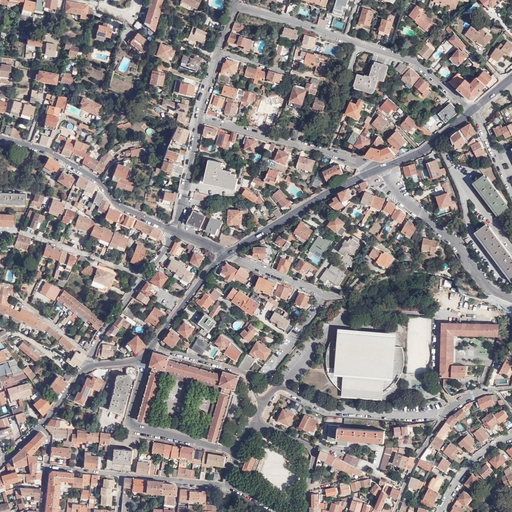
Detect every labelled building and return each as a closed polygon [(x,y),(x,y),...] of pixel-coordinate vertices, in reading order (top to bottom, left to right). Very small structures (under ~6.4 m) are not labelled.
[(32,16),(35,2),(25,0),(22,14),(32,16)] [(55,13),(57,0),(36,0),(34,12),(43,13),(43,11),(55,13)] [(162,0),(151,0),(144,22),(154,30),(157,21),(156,20),(162,0)] [(196,8),(199,0),(180,0),(179,4),(190,9),(192,6),(196,8)] [(459,1),(457,0),(449,0),(448,5),(451,6),(456,8),(459,1)] [(91,15),(92,10),(92,8),(88,7),(88,5),(67,1),(65,10),(65,11),(81,14),(80,18),(86,19),(87,14),(91,15)] [(424,31),(426,29),(430,23),(432,20),(418,9),(421,5),(419,4),(410,15),(408,14),(406,16),(412,20),(413,19),(419,24),(418,26),(424,31)] [(364,23),(370,25),(374,12),(364,8),(358,25),(363,26),(364,23)] [(317,24),(325,27),(327,20),(319,18),(317,24)] [(393,22),(383,18),(380,30),(390,33),(393,22)] [(139,30),(142,24),(136,21),(133,27),(139,30)] [(246,26),(235,22),(233,29),(244,33),(245,31),(243,31),(243,28),(246,29),(246,26)] [(104,37),(104,36),(109,37),(111,29),(98,25),(95,35),(104,37)] [(493,37),(481,27),(478,31),(472,25),(465,33),(484,48),(493,37)] [(193,26),(188,38),(196,41),(196,40),(204,43),(208,33),(193,26)] [(285,28),(283,27),(281,34),(296,39),(298,30),(295,29),(295,30),(285,28)] [(131,36),(129,39),(131,40),(131,41),(140,48),(139,50),(142,53),(145,49),(145,48),(147,46),(144,43),(147,41),(136,32),(132,36),(131,36)] [(254,40),(231,33),(228,41),(244,47),(245,47),(246,46),(247,46),(246,50),(247,50),(249,50),(250,51),(254,40)] [(41,47),(41,44),(42,39),(42,38),(42,36),(29,34),(28,36),(27,45),(41,47)] [(315,37),(305,34),(305,38),(302,37),(301,41),(303,42),(303,43),(313,45),(315,37)] [(466,46),(455,34),(449,39),(449,40),(457,48),(459,46),(463,50),(464,49),(466,46)] [(131,40),(129,39),(127,41),(138,51),(139,50),(140,48),(131,41),(131,40)] [(76,59),(78,47),(70,45),(71,41),(67,40),(65,48),(69,49),(67,58),(76,59)] [(119,53),(122,55),(125,49),(123,47),(125,43),(120,41),(116,50),(117,50),(114,56),(117,57),(119,53)] [(511,52),(511,43),(509,42),(505,47),(502,44),(498,49),(497,48),(490,56),(498,63),(505,54),(508,57),(511,52)] [(169,57),(172,58),(174,50),(171,49),(172,48),(159,43),(156,54),(168,59),(169,57)] [(426,45),(433,51),(435,49),(427,43),(426,45)] [(273,65),(277,66),(283,45),(279,44),(278,45),(277,50),(273,65)] [(426,59),(433,51),(426,45),(419,52),(426,59)] [(472,56),(473,54),(468,48),(466,46),(464,49),(472,56)] [(458,48),(458,49),(452,57),(460,64),(467,56),(466,54),(464,51),(463,52),(461,51),(462,50),(461,49),(460,50),(458,48)] [(307,52),(297,49),(295,57),(300,58),(300,56),(306,57),(307,52)] [(325,59),(326,56),(315,52),(314,54),(307,52),(306,57),(305,60),(315,63),(314,66),(317,67),(315,72),(328,76),(332,64),(320,60),(320,59),(317,58),(317,57),(325,59)] [(482,63),(474,54),(473,54),(472,56),(469,58),(475,64),(473,67),(476,70),(482,63)] [(200,62),(202,58),(194,55),(193,59),(183,55),(180,65),(196,70),(199,62),(200,62)] [(460,64),(452,57),(450,59),(458,66),(460,64)] [(223,69),(222,72),(222,73),(233,77),(235,72),(235,73),(238,65),(236,65),(237,63),(227,60),(226,63),(224,63),(222,69),(223,69)] [(354,85),(373,91),(378,78),(382,79),(386,65),(375,62),(373,68),(372,67),(371,71),(372,72),(370,78),(357,74),(354,85)] [(407,65),(400,63),(395,69),(401,73),(407,65)] [(1,66),(0,65),(0,80),(9,82),(10,78),(11,79),(12,78),(12,77),(11,76),(10,77),(11,65),(1,64),(1,66)] [(255,81),(259,67),(257,66),(257,69),(248,66),(245,77),(255,81)] [(410,69),(407,66),(402,73),(403,75),(401,77),(407,83),(406,84),(410,88),(420,76),(410,68),(410,69)] [(259,70),(260,67),(259,67),(255,81),(254,83),(257,83),(259,79),(264,81),(267,72),(259,70)] [(159,74),(160,72),(152,70),(150,83),(161,86),(164,75),(159,74)] [(279,82),(282,74),(279,73),(270,70),(268,78),(272,79),(271,82),(275,83),(276,81),(279,82)] [(37,71),(34,71),(33,81),(35,81),(36,79),(38,79),(37,81),(56,84),(58,75),(40,72),(39,75),(36,74),(37,71)] [(70,87),(72,82),(72,80),(75,80),(76,76),(70,74),(65,72),(61,71),(60,75),(62,76),(61,81),(68,83),(67,86),(70,87)] [(496,84),(499,81),(498,79),(494,76),(494,75),(491,77),(485,71),(478,78),(486,85),(490,89),(496,84)] [(466,79),(459,73),(451,82),(458,88),(466,79)] [(470,99),(473,99),(486,85),(478,78),(472,73),(471,75),(475,79),(471,83),(467,79),(466,79),(458,88),(470,99)] [(429,84),(421,78),(415,85),(423,92),(429,84)] [(192,96),(194,85),(181,82),(178,92),(192,96)] [(307,95),(309,96),(311,84),(307,83),(306,88),(306,90),(300,88),(301,86),(295,85),(291,101),(302,104),(307,90),(308,90),(307,95)] [(318,95),(319,93),(316,92),(318,85),(312,83),(311,84),(309,96),(311,96),(312,94),(318,95)] [(236,98),(238,89),(225,85),(222,94),(236,98)] [(250,107),(254,93),(251,92),(239,88),(238,89),(236,98),(235,100),(240,102),(242,102),(240,108),(247,110),(248,106),(250,107)] [(65,103),(67,97),(64,97),(59,96),(55,95),(54,99),(53,99),(51,106),(63,108),(65,103)] [(281,106),(279,95),(265,98),(265,99),(264,99),(266,107),(264,106),(264,107),(258,105),(257,108),(265,111),(266,109),(281,106)] [(215,97),(212,97),(209,105),(220,109),(221,107),(222,107),(225,99),(215,96),(215,97)] [(80,107),(97,114),(101,105),(83,97),(81,102),(82,103),(80,107)] [(320,98),(317,97),(313,108),(323,111),(326,101),(320,99),(320,98)] [(188,106),(190,100),(182,98),(181,104),(178,103),(177,103),(163,100),(161,105),(165,107),(166,106),(175,110),(175,111),(178,113),(177,119),(184,121),(188,108),(186,107),(187,105),(188,106)] [(233,100),(227,98),(226,102),(228,102),(225,112),(235,115),(238,105),(233,103),(233,100)] [(381,101),(379,106),(377,108),(378,109),(383,114),(386,116),(388,114),(390,116),(392,112),(394,113),(398,108),(395,106),(395,105),(388,99),(384,103),(381,101)] [(21,114),(24,104),(21,102),(17,100),(16,101),(14,101),(10,113),(21,116),(21,114)] [(364,102),(359,100),(357,105),(355,104),(355,102),(351,101),(346,113),(358,118),(364,102)] [(438,113),(450,103),(448,101),(437,111),(438,113)] [(27,104),(24,104),(21,114),(32,117),(35,107),(33,106),(33,105),(28,103),(27,104)] [(457,109),(450,103),(438,113),(443,119),(446,122),(457,113),(457,109)] [(62,112),(63,108),(51,106),(50,105),(49,109),(48,109),(47,114),(57,116),(57,117),(58,117),(59,112),(62,112)] [(53,129),(54,129),(57,117),(57,116),(47,114),(46,118),(42,117),(41,122),(45,123),(44,127),(53,129)] [(410,115),(409,114),(405,119),(406,120),(402,125),(409,131),(416,123),(410,117),(411,116),(410,115)] [(386,121),(379,115),(373,123),(380,129),(386,121)] [(433,127),(427,120),(422,125),(426,128),(429,130),(433,127)] [(116,123),(119,130),(128,127),(126,123),(123,124),(122,121),(116,123)] [(511,134),(511,123),(503,128),(501,125),(494,128),(497,136),(503,133),(505,138),(511,134)] [(466,138),(473,134),(475,133),(470,124),(462,129),(466,138)] [(86,153),(89,146),(78,141),(83,127),(78,126),(78,125),(76,131),(78,133),(75,140),(68,138),(66,142),(65,141),(66,138),(59,135),(58,139),(57,139),(55,141),(61,143),(57,152),(69,157),(73,147),(86,153)] [(184,143),(189,130),(188,130),(177,126),(172,138),(176,139),(184,143)] [(216,135),(217,134),(218,130),(205,126),(204,132),(204,134),(204,135),(206,136),(207,135),(208,133),(216,135)] [(400,132),(396,128),(394,131),(395,132),(388,139),(391,143),(394,145),(393,146),(395,149),(396,148),(397,149),(405,142),(397,134),(400,132)] [(14,137),(21,139),(24,131),(17,129),(14,137)] [(45,136),(53,138),(56,129),(54,129),(53,129),(51,135),(45,134),(45,136)] [(234,142),(236,136),(237,133),(232,132),(232,133),(231,133),(230,135),(222,132),(222,131),(218,130),(217,134),(219,135),(216,145),(228,148),(230,141),(234,142)] [(348,141),(355,145),(361,135),(354,131),(348,141)] [(460,131),(451,138),(453,144),(454,142),(458,148),(465,141),(464,139),(460,131)] [(361,135),(355,145),(364,150),(370,141),(361,135)] [(39,143),(49,146),(53,138),(45,136),(43,141),(40,140),(39,143)] [(256,145),(258,139),(255,138),(254,138),(254,139),(252,139),(248,138),(249,136),(246,136),(245,140),(244,143),(246,144),(245,149),(255,151),(256,145)] [(378,136),(374,142),(376,144),(375,145),(378,147),(380,144),(381,145),(383,143),(384,143),(378,136)] [(476,143),(473,138),(468,143),(467,144),(469,147),(471,145),(479,159),(487,155),(479,141),(476,143)] [(86,153),(73,147),(69,157),(71,157),(70,159),(73,160),(75,154),(84,158),(86,153)] [(128,157),(133,156),(136,155),(136,158),(147,156),(146,147),(127,150),(127,151),(125,151),(125,154),(127,153),(128,157)] [(370,154),(366,160),(372,162),(381,164),(385,164),(389,162),(397,158),(395,155),(391,151),(388,147),(383,149),(381,150),(371,147),(370,154)] [(177,160),(177,158),(176,157),(177,153),(167,149),(163,159),(171,162),(172,159),(177,160)] [(275,160),(285,165),(290,154),(279,150),(275,160)] [(87,151),(86,153),(84,158),(83,163),(95,170),(99,162),(89,156),(91,153),(87,151)] [(102,157),(99,162),(95,170),(100,173),(106,164),(110,158),(104,155),(102,157)] [(55,172),(60,164),(55,161),(47,156),(43,166),(44,166),(43,169),(51,174),(53,170),(55,172)] [(315,161),(300,156),(296,167),(312,171),(315,161)] [(171,169),(173,162),(171,162),(163,159),(157,168),(169,172),(172,172),(172,170),(171,169)] [(237,173),(232,172),(221,170),(222,166),(223,162),(211,160),(208,177),(201,176),(200,183),(239,191),(240,184),(237,184),(238,178),(236,177),(237,173)] [(442,175),(436,160),(427,163),(432,178),(442,175)] [(124,189),(131,192),(133,184),(127,182),(127,181),(124,180),(128,169),(127,169),(128,166),(128,164),(123,163),(122,165),(125,166),(125,167),(117,164),(112,179),(116,181),(117,179),(118,179),(116,186),(124,189)] [(328,180),(335,177),(334,175),(342,172),(339,164),(324,172),(328,180)] [(418,178),(415,164),(405,167),(407,178),(414,177),(415,179),(418,178)] [(177,165),(174,172),(181,174),(183,167),(177,165)] [(275,185),(276,180),(279,173),(269,169),(265,181),(275,185)] [(64,172),(63,171),(58,180),(71,188),(73,183),(72,183),(75,178),(73,177),(73,178),(63,173),(64,172)] [(495,218),(511,240),(511,228),(501,214),(509,208),(506,204),(508,204),(488,177),(487,178),(484,175),(475,182),(483,193),(492,205),(500,215),(495,218)] [(85,190),(88,182),(79,176),(76,184),(83,188),(82,191),(84,192),(85,190)] [(264,181),(255,177),(250,188),(251,188),(252,188),(254,185),(261,189),(264,185),(263,184),(264,182),(264,181)] [(312,185),(317,188),(320,184),(321,181),(315,178),(312,185)] [(94,189),(98,191),(98,189),(95,186),(88,182),(85,190),(92,194),(94,189)] [(363,191),(368,186),(366,182),(364,182),(355,186),(356,187),(360,185),(363,191)] [(52,196),(54,190),(48,187),(45,194),(52,196)] [(174,191),(162,188),(161,192),(164,193),(163,196),(160,195),(159,202),(162,202),(163,199),(172,201),(172,197),(174,191)] [(245,190),(242,188),(241,192),(243,193),(249,198),(254,201),(257,197),(246,189),(245,190)] [(351,197),(347,189),(339,192),(343,203),(344,205),(346,207),(350,203),(349,201),(347,202),(346,201),(345,202),(344,200),(351,197)] [(290,202),(280,190),(272,197),(277,202),(279,201),(283,207),(282,208),(283,210),(287,208),(285,205),(290,202)] [(25,194),(0,192),(0,204),(1,204),(1,203),(25,204),(25,194)] [(104,212),(109,204),(98,192),(88,214),(91,216),(96,204),(99,206),(97,209),(104,212)] [(195,192),(194,199),(211,203),(212,196),(195,192)] [(371,206),(375,196),(365,192),(362,202),(371,206)] [(455,204),(451,192),(437,197),(441,209),(455,204)] [(33,201),(41,204),(44,196),(36,193),(33,201)] [(344,205),(343,203),(338,195),(333,198),(335,201),(330,205),(336,210),(344,205)] [(262,201),(259,196),(257,197),(254,201),(258,205),(262,201)] [(385,200),(375,196),(371,206),(381,210),(385,200)] [(49,209),(61,213),(64,207),(65,204),(53,199),(51,202),(50,202),(49,206),(50,207),(49,209)] [(355,203),(352,201),(350,203),(346,207),(345,208),(347,210),(355,203)] [(75,212),(77,207),(74,206),(69,202),(68,207),(69,207),(70,206),(72,207),(71,210),(67,209),(75,212)] [(392,214),(396,206),(388,202),(384,210),(392,214)] [(116,222),(120,213),(112,210),(113,208),(110,205),(105,216),(116,222)] [(190,218),(187,225),(200,230),(209,211),(196,206),(191,218),(190,218)] [(278,218),(283,215),(278,208),(273,211),(278,218)] [(72,219),(75,212),(67,209),(65,216),(63,216),(62,221),(68,223),(69,223),(71,218),(72,219)] [(372,210),(369,209),(369,210),(365,215),(361,222),(362,223),(363,221),(365,222),(372,210)] [(400,223),(401,223),(406,215),(396,209),(391,217),(395,220),(393,222),(396,224),(398,221),(400,223)] [(35,229),(38,221),(41,222),(43,216),(35,213),(29,210),(27,215),(30,216),(29,218),(33,219),(29,227),(35,229)] [(219,212),(214,210),(206,230),(216,234),(218,228),(220,229),(223,221),(216,219),(219,212)] [(234,222),(242,222),(242,211),(229,210),(228,224),(232,224),(234,222)] [(131,228),(135,220),(120,213),(116,222),(113,230),(114,231),(116,226),(119,227),(121,223),(131,228)] [(0,224),(14,225),(14,215),(0,214),(0,224)] [(15,227),(21,227),(24,220),(24,215),(15,215),(15,227)] [(92,228),(96,220),(91,218),(91,219),(79,215),(75,227),(87,231),(88,226),(92,228)] [(352,220),(344,215),(343,216),(347,220),(346,221),(350,223),(351,221),(352,220)] [(41,222),(37,230),(43,232),(48,221),(45,220),(46,217),(43,216),(41,222)] [(328,225),(342,235),(346,230),(342,227),(344,223),(335,216),(328,225)] [(141,230),(144,224),(137,221),(134,226),(141,230)] [(351,221),(350,223),(347,229),(351,232),(356,224),(351,221)] [(411,237),(417,227),(407,221),(402,231),(411,237)] [(300,238),(301,236),(306,239),(307,238),(312,231),(305,226),(305,225),(301,222),(294,234),(300,238)] [(149,234),(152,227),(144,224),(141,230),(141,231),(149,234)] [(511,256),(490,227),(488,228),(486,224),(476,231),(485,243),(495,256),(506,271),(511,278),(511,256)] [(90,237),(98,241),(104,228),(102,227),(102,228),(95,225),(90,237)] [(108,231),(109,228),(105,225),(104,228),(98,241),(104,243),(103,247),(106,248),(112,233),(108,231)] [(158,238),(162,240),(161,231),(152,227),(149,234),(158,238)] [(375,236),(368,232),(367,231),(365,234),(373,239),(375,236)] [(118,234),(114,232),(109,245),(116,248),(121,236),(118,235),(118,234)] [(233,245),(241,240),(222,232),(220,239),(233,245)] [(291,242),(274,232),(273,233),(278,237),(275,241),(283,246),(284,245),(288,247),(291,242)] [(31,239),(18,235),(14,245),(27,249),(31,239)] [(116,248),(124,251),(128,239),(121,236),(116,248)] [(319,236),(309,251),(321,259),(332,241),(326,237),(324,240),(319,236)] [(353,238),(352,239),(350,238),(348,242),(346,241),(340,251),(345,254),(347,251),(353,255),(359,244),(357,243),(358,241),(353,238)] [(423,250),(437,252),(437,246),(439,247),(439,242),(429,240),(429,239),(424,238),(423,250)] [(175,255),(176,252),(179,247),(183,249),(184,246),(180,244),(180,243),(180,242),(179,242),(178,243),(175,241),(170,252),(175,255)] [(54,246),(46,244),(43,255),(50,257),(54,246)] [(141,248),(142,246),(138,245),(131,261),(138,263),(140,259),(142,260),(146,250),(141,248)] [(54,246),(50,257),(58,259),(61,249),(54,246)] [(199,254),(202,250),(195,247),(191,254),(189,256),(188,259),(187,260),(190,261),(200,265),(204,256),(199,254)] [(266,257),(266,252),(266,248),(255,247),(254,257),(261,257),(261,261),(268,264),(270,259),(266,257)] [(377,261),(383,265),(387,260),(386,260),(389,255),(383,251),(382,253),(374,248),(370,255),(377,260),(377,261)] [(67,254),(68,251),(63,249),(59,261),(67,264),(66,266),(66,267),(65,269),(70,270),(72,262),(74,263),(75,258),(77,259),(77,257),(67,254)] [(282,257),(278,270),(286,274),(289,271),(289,270),(288,270),(292,258),(290,257),(289,260),(282,257)] [(305,273),(309,266),(311,264),(307,261),(306,262),(301,259),(296,267),(305,273)] [(171,260),(167,268),(176,272),(175,274),(182,277),(181,279),(188,283),(193,274),(186,270),(186,269),(171,260)] [(336,289),(346,274),(331,263),(320,278),(336,289)] [(92,269),(87,264),(81,272),(86,276),(88,274),(90,276),(95,270),(93,268),(92,269)] [(231,281),(237,270),(227,264),(224,267),(223,266),(222,268),(223,269),(220,275),(231,281)] [(108,291),(109,287),(104,285),(105,283),(110,285),(112,280),(109,279),(110,277),(108,276),(109,274),(97,269),(91,284),(108,291)] [(249,275),(248,274),(239,269),(235,277),(244,283),(249,275)] [(166,278),(158,271),(150,280),(159,287),(166,278)] [(275,294),(280,282),(277,281),(277,284),(268,280),(260,277),(256,286),(275,294)] [(11,283),(1,281),(1,284),(0,291),(0,294),(8,295),(11,296),(12,288),(14,286),(11,283)] [(52,286),(45,282),(40,292),(54,300),(60,290),(52,285),(52,286)] [(151,286),(147,282),(142,290),(154,298),(156,295),(151,292),(150,293),(148,291),(150,288),(151,289),(152,287),(151,287),(151,286)] [(286,298),(289,292),(290,289),(280,285),(276,294),(286,298)] [(62,289),(58,297),(65,302),(70,295),(62,289)] [(233,301),(241,307),(246,300),(248,302),(250,298),(243,293),(243,295),(234,289),(229,296),(234,299),(233,301)] [(146,304),(150,297),(141,290),(136,298),(146,304)] [(214,290),(211,294),(218,299),(221,295),(214,290)] [(241,307),(253,315),(254,313),(255,314),(259,309),(258,308),(260,305),(257,303),(261,297),(259,296),(254,293),(250,298),(248,302),(246,300),(241,307)] [(296,303),(297,304),(306,307),(306,308),(311,298),(300,293),(296,303)] [(203,305),(208,308),(213,301),(209,298),(210,297),(207,294),(201,300),(200,299),(197,303),(202,307),(203,305)] [(261,297),(268,301),(271,303),(272,300),(272,299),(273,298),(270,297),(269,299),(260,294),(259,296),(261,297)] [(67,309),(68,310),(69,308),(75,299),(70,295),(65,302),(63,304),(61,308),(63,309),(66,306),(68,308),(67,309)] [(75,299),(69,308),(74,313),(76,311),(82,304),(75,299)] [(219,300),(210,316),(212,318),(213,318),(219,307),(222,302),(219,300)] [(273,312),(276,306),(276,305),(271,303),(268,301),(265,307),(273,312)] [(16,309),(10,307),(7,306),(0,302),(0,311),(10,316),(15,318),(22,321),(30,325),(35,327),(36,325),(39,326),(41,327),(44,330),(47,332),(49,334),(48,336),(50,338),(52,335),(58,341),(57,343),(58,343),(59,342),(69,349),(67,351),(69,352),(70,350),(70,349),(72,347),(74,349),(76,347),(44,323),(37,319),(20,311),(18,310),(16,309)] [(76,311),(88,319),(93,312),(82,304),(76,311)] [(33,313),(22,307),(20,311),(37,319),(38,317),(33,313)] [(163,314),(155,307),(145,320),(148,323),(149,321),(155,325),(163,314)] [(219,307),(213,318),(214,319),(221,309),(219,307)] [(122,312),(133,319),(135,316),(129,311),(130,310),(126,308),(122,312)] [(93,312),(88,319),(94,324),(98,317),(98,316),(93,312)] [(197,322),(199,324),(205,315),(203,313),(197,322)] [(269,323),(289,333),(294,323),(274,313),(269,323)] [(110,335),(113,336),(114,336),(122,324),(126,327),(129,323),(125,320),(125,319),(120,315),(106,334),(110,335)] [(205,315),(199,324),(210,332),(216,323),(205,315)] [(93,324),(92,326),(98,330),(104,321),(98,317),(94,324),(93,324)] [(194,329),(185,323),(179,331),(188,338),(194,329)] [(454,396),(458,394),(459,377),(465,377),(465,366),(452,365),(453,335),(497,336),(498,325),(489,324),(442,323),(440,377),(451,377),(451,379),(443,379),(443,387),(449,395),(451,395),(454,396)] [(257,330),(250,324),(248,328),(250,330),(248,332),(245,329),(241,333),(249,341),(255,334),(254,333),(257,330)] [(180,338),(171,332),(165,340),(174,347),(180,338)] [(338,342),(331,341),(328,345),(326,351),(326,357),(325,363),(326,368),(336,369),(344,370),(344,375),(342,396),(380,399),(382,379),(382,373),(391,374),(400,375),(402,369),(403,364),(403,358),(402,353),(401,348),(393,347),(394,336),(339,332),(338,342)] [(133,354),(134,353),(144,345),(137,336),(136,336),(133,333),(131,337),(132,339),(126,344),(127,345),(124,347),(123,344),(122,348),(124,351),(128,350),(129,352),(131,351),(133,354)] [(78,342),(82,337),(78,334),(74,339),(78,342)] [(232,341),(221,335),(216,343),(220,345),(219,346),(220,348),(221,349),(222,349),(225,348),(226,346),(228,347),(229,345),(229,346),(232,341)] [(192,348),(202,355),(209,345),(197,337),(196,339),(197,340),(192,348)] [(24,340),(22,342),(39,356),(41,353),(24,340)] [(39,356),(22,342),(18,347),(35,361),(39,356)] [(256,345),(254,344),(251,348),(253,349),(251,353),(256,356),(257,354),(266,360),(271,351),(258,342),(256,345)] [(97,355),(112,357),(114,352),(110,351),(110,350),(109,350),(109,346),(103,344),(102,349),(101,348),(101,350),(99,349),(97,355)] [(134,353),(135,355),(145,347),(144,345),(134,353)] [(6,349),(0,350),(0,361),(6,359),(4,352),(8,351),(6,349)] [(86,356),(81,352),(79,354),(76,352),(73,356),(71,354),(66,361),(72,366),(75,362),(79,366),(86,356)] [(209,434),(207,440),(221,443),(239,376),(154,352),(133,421),(148,424),(149,419),(163,370),(222,386),(209,434)] [(239,368),(249,370),(255,360),(247,355),(239,368)] [(417,361),(407,362),(407,372),(428,372),(428,367),(424,367),(424,358),(417,358),(417,361)] [(16,381),(28,376),(27,375),(22,369),(14,359),(9,360),(13,369),(13,372),(1,375),(0,377),(0,376),(0,380),(1,383),(1,385),(4,385),(16,381)] [(511,363),(506,360),(500,370),(506,374),(507,374),(507,373),(510,375),(511,370),(511,363)] [(27,375),(32,371),(27,366),(22,369),(27,375)] [(129,379),(136,381),(138,371),(133,367),(125,367),(126,374),(117,375),(117,376),(116,376),(114,383),(115,383),(114,385),(113,385),(110,399),(111,399),(108,409),(120,413),(129,379)] [(203,433),(209,434),(222,386),(163,370),(149,419),(154,420),(167,377),(187,383),(185,390),(194,392),(195,385),(215,390),(203,433)] [(28,376),(31,381),(36,377),(32,371),(27,375),(28,376)] [(94,377),(92,372),(86,375),(87,377),(80,392),(78,391),(74,400),(82,404),(86,394),(89,395),(90,391),(90,390),(88,390),(90,386),(91,387),(97,390),(97,391),(101,392),(105,382),(102,380),(102,379),(97,377),(96,378),(94,377)] [(49,387),(59,394),(67,383),(57,376),(49,387)] [(18,386),(20,397),(32,394),(28,383),(18,386)] [(15,415),(23,412),(24,411),(23,405),(20,397),(18,386),(7,389),(10,400),(19,397),(20,401),(19,401),(20,406),(19,407),(16,405),(11,407),(13,415),(15,415)] [(190,405),(194,392),(185,390),(182,402),(190,405)] [(33,405),(42,415),(50,405),(38,391),(31,397),(36,402),(33,405)] [(485,396),(478,399),(479,401),(482,408),(495,402),(494,401),(497,401),(494,395),(485,396)] [(278,420),(289,425),(295,414),(292,413),(293,411),(286,408),(285,410),(283,409),(281,415),(279,414),(278,416),(280,417),(278,420)] [(461,419),(464,418),(467,412),(462,408),(457,412),(454,414),(459,418),(461,419)] [(28,430),(29,429),(23,412),(15,415),(18,424),(25,421),(28,430)] [(493,425),(498,421),(491,412),(482,420),(489,430),(494,426),(493,425)] [(300,426),(309,431),(310,429),(314,431),(316,427),(314,426),(317,420),(305,415),(300,426)] [(452,426),(456,421),(450,417),(447,421),(452,426)] [(350,428),(351,418),(344,418),(344,428),(339,427),(339,425),(329,424),(327,440),(337,441),(337,445),(348,446),(348,440),(383,443),(385,431),(350,428)] [(47,424),(46,425),(53,426),(69,428),(70,425),(67,425),(67,423),(64,423),(64,421),(60,421),(60,420),(51,419),(48,424),(47,424)] [(437,435),(441,438),(444,434),(449,426),(452,428),(453,426),(452,426),(447,421),(437,435)] [(419,426),(419,423),(402,426),(394,428),(395,433),(393,433),(393,435),(398,434),(398,438),(398,444),(405,444),(404,438),(403,438),(403,434),(408,434),(407,431),(407,427),(413,426),(419,426)] [(52,434),(52,436),(67,437),(66,442),(65,447),(70,448),(71,441),(72,434),(72,429),(69,428),(53,426),(46,425),(45,426),(45,427),(46,428),(52,434)] [(3,430),(0,431),(0,430),(0,438),(13,434),(10,427),(6,428),(3,430)] [(488,437),(481,428),(474,433),(482,442),(488,437)] [(72,434),(71,441),(76,442),(76,441),(86,442),(86,439),(87,431),(77,429),(77,434),(72,434)] [(87,431),(86,439),(99,441),(100,433),(93,432),(87,431)] [(25,446),(26,452),(30,456),(37,449),(37,448),(37,447),(39,444),(41,445),(43,443),(44,444),(45,443),(45,439),(45,437),(41,433),(40,432),(39,432),(25,446)] [(99,443),(109,444),(110,434),(100,433),(99,441),(99,443)] [(141,438),(110,434),(109,441),(140,446),(141,438)] [(465,435),(466,436),(459,442),(462,446),(463,445),(469,451),(473,448),(470,445),(474,441),(468,434),(468,435),(467,434),(465,435)] [(430,445),(439,450),(445,440),(441,438),(437,435),(430,445)] [(154,443),(153,453),(157,453),(158,450),(162,451),(162,450),(165,450),(166,444),(155,442),(154,443)] [(462,453),(464,451),(458,446),(457,448),(450,443),(448,445),(446,444),(443,447),(446,448),(444,452),(453,459),(456,455),(453,453),(454,451),(458,454),(460,452),(462,453)] [(165,450),(164,455),(172,456),(174,445),(166,444),(165,450)] [(174,445),(172,456),(180,458),(181,455),(182,448),(175,447),(176,444),(174,444),(174,445)] [(182,448),(181,455),(189,456),(188,462),(194,463),(194,462),(194,458),(193,458),(195,447),(182,445),(182,448)] [(12,459),(14,467),(27,464),(25,453),(26,452),(25,446),(12,459)] [(51,446),(50,456),(69,459),(70,449),(63,448),(51,446)] [(390,461),(391,455),(392,451),(392,450),(392,448),(386,447),(381,469),(387,470),(390,461)] [(434,464),(435,461),(428,458),(432,451),(428,448),(421,459),(431,463),(434,464)] [(132,464),(133,451),(116,449),(114,462),(132,464)] [(194,458),(194,462),(203,463),(204,451),(196,449),(194,458)] [(203,463),(210,464),(212,454),(207,453),(207,450),(205,449),(204,451),(203,463)] [(329,454),(321,450),(318,457),(325,461),(329,454)] [(253,478),(261,457),(257,455),(257,454),(249,451),(242,470),(244,470),(243,474),(253,478)] [(83,466),(83,467),(97,468),(97,462),(98,460),(98,456),(90,455),(91,452),(85,452),(83,466)] [(348,453),(344,461),(355,467),(359,459),(348,453)] [(406,467),(409,457),(398,453),(396,456),(391,455),(390,461),(406,468),(406,467)] [(212,454),(210,464),(214,464),(217,465),(218,465),(218,459),(219,455),(212,454)] [(343,461),(329,454),(325,461),(336,466),(335,466),(336,467),(352,474),(353,472),(360,475),(362,470),(355,467),(355,468),(342,462),(343,461)] [(490,461),(497,468),(506,460),(500,454),(495,459),(494,457),(490,461)] [(218,465),(217,465),(225,466),(228,459),(227,458),(226,457),(219,455),(218,459),(218,465)] [(410,469),(415,458),(410,456),(409,457),(406,467),(406,468),(410,469)] [(451,463),(444,458),(438,466),(446,471),(451,463)] [(10,463),(6,464),(8,470),(15,468),(14,467),(12,459),(9,461),(10,463)] [(430,470),(433,467),(434,464),(431,463),(430,465),(420,460),(418,464),(430,470)] [(139,461),(137,473),(150,474),(151,464),(151,463),(139,461)] [(30,474),(42,473),(42,470),(40,470),(37,470),(37,463),(28,463),(30,474)] [(493,470),(487,464),(479,471),(485,478),(493,470)] [(509,468),(504,470),(506,475),(501,478),(505,486),(509,484),(510,486),(511,485),(511,470),(511,471),(511,470),(511,468),(511,465),(510,467),(509,468)] [(35,479),(42,479),(42,473),(30,474),(16,474),(15,471),(6,474),(4,467),(0,470),(0,472),(5,489),(10,487),(9,482),(22,478),(22,477),(26,477),(26,480),(26,482),(34,482),(35,479)] [(73,477),(73,473),(54,471),(51,471),(49,473),(48,482),(60,484),(60,480),(67,481),(66,485),(72,485),(73,477)] [(90,479),(90,475),(83,474),(82,478),(82,487),(82,488),(83,488),(84,485),(87,485),(88,479),(90,479)] [(481,481),(473,474),(466,483),(474,489),(481,481)] [(431,484),(429,487),(438,491),(440,487),(438,486),(443,478),(438,476),(437,479),(434,478),(433,480),(432,479),(429,483),(431,484)] [(82,487),(82,478),(73,477),(72,485),(72,486),(82,487)] [(417,487),(420,488),(423,484),(424,481),(412,477),(408,487),(416,489),(417,487)] [(132,488),(133,479),(124,478),(124,487),(132,488)] [(114,480),(113,480),(107,479),(104,479),(103,487),(101,487),(100,494),(101,494),(100,504),(111,505),(112,495),(110,495),(111,488),(113,488),(114,480)] [(146,492),(147,480),(133,479),(132,488),(132,490),(146,492)] [(392,487),(393,485),(380,479),(379,484),(384,484),(384,483),(385,484),(382,491),(387,494),(390,495),(392,488),(392,487)] [(161,493),(162,483),(162,482),(147,480),(146,492),(161,493)] [(368,483),(368,480),(351,483),(352,492),(362,490),(362,488),(371,487),(370,482),(368,483)] [(60,484),(48,482),(47,494),(59,495),(59,491),(59,489),(64,490),(65,485),(60,484)] [(347,484),(346,482),(341,483),(341,485),(340,485),(342,494),(350,492),(349,483),(347,484)] [(161,493),(175,495),(176,487),(173,484),(162,483),(161,493)] [(382,489),(376,484),(371,491),(377,496),(382,489)] [(22,495),(32,496),(32,488),(20,487),(21,489),(22,495)] [(336,493),(338,493),(337,488),(335,488),(335,487),(325,490),(327,496),(336,493)] [(32,500),(40,500),(41,488),(32,488),(32,496),(32,500)] [(399,498),(401,491),(392,488),(390,495),(399,498)] [(426,505),(432,507),(434,504),(433,504),(436,499),(437,500),(440,495),(432,490),(433,490),(430,488),(424,499),(428,501),(426,505)] [(20,509),(25,508),(24,503),(22,495),(21,489),(15,491),(20,509)] [(189,500),(190,491),(190,489),(180,489),(179,499),(189,500)] [(214,511),(216,505),(205,505),(206,491),(202,491),(202,492),(190,491),(189,500),(199,501),(199,504),(201,504),(201,510),(202,509),(211,511),(214,511)] [(387,494),(382,491),(375,508),(378,510),(380,511),(387,494)] [(455,495),(454,497),(458,500),(458,499),(465,505),(472,497),(464,491),(458,498),(455,495)] [(59,495),(47,494),(45,511),(56,511),(58,502),(59,495)] [(131,500),(131,498),(126,497),(126,494),(123,494),(122,503),(129,504),(130,504),(131,500)] [(323,508),(324,504),(324,502),(320,503),(319,499),(318,498),(318,494),(312,494),(312,507),(319,508),(323,508)] [(173,510),(175,496),(164,495),(163,509),(173,510)] [(362,501),(353,497),(350,510),(356,511),(359,511),(362,503),(361,503),(362,501)] [(460,506),(462,503),(458,500),(453,507),(454,508),(450,511),(460,511),(463,509),(461,508),(462,507),(460,506)] [(338,511),(340,505),(343,506),(344,507),(346,502),(342,501),(341,502),(338,501),(337,503),(335,502),(335,503),(332,503),(330,511),(331,511),(338,511)] [(413,511),(414,505),(403,501),(400,509),(406,511),(405,511),(413,511)] [(10,511),(8,502),(5,503),(0,504),(0,511),(10,511)] [(367,503),(365,502),(362,511),(367,511),(369,510),(371,511),(374,507),(373,507),(367,503)]
